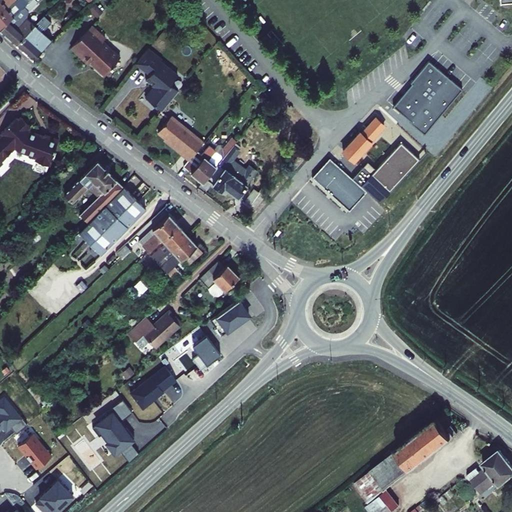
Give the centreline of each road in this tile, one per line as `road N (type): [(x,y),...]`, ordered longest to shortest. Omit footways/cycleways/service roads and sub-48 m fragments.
road 1 (residential): [(0,49),(245,242)]
road 2 (unclassified): [(336,138),(216,0)]
road 3 (tertiary): [(236,397),(110,511)]
road 4 (unclassified): [(245,242),(336,138)]
road 5 (tertiary): [(511,99),(425,203)]
road 6 (unclassified): [(336,138),(429,49)]
road 7 (track): [(404,511),(420,482),(490,417)]
